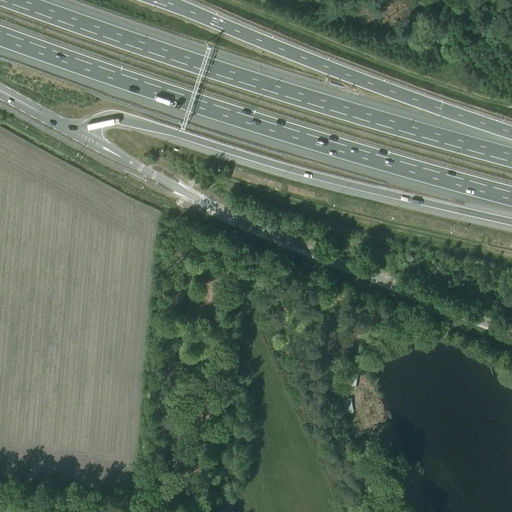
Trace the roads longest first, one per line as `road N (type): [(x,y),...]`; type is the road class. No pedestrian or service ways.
road 1 (motorway): [(0,34),(230,116),(511,196)]
road 2 (motorway): [(511,158),(248,82),(15,0)]
road 3 (unclassified): [(511,333),(264,232),(82,137)]
road 4 (motorway): [(82,137),(92,124),(119,119),(511,222)]
road 5 (motorway): [(511,132),(156,0)]
road 6 (track): [(190,511),(215,260)]
